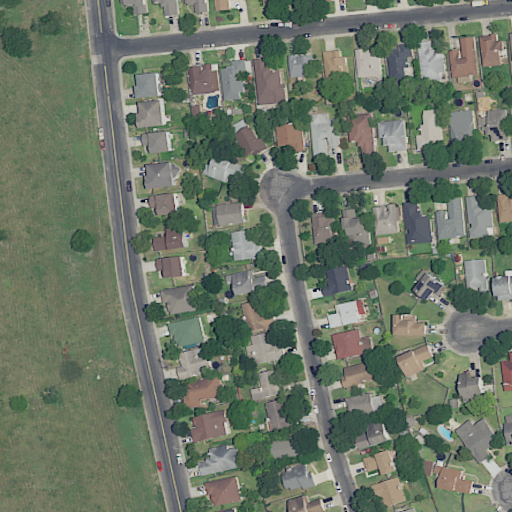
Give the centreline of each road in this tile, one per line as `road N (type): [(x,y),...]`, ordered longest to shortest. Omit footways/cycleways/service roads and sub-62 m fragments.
road 1 (residential): [(99,0),(128,266),(180,511)]
road 2 (residential): [(105,52),(511,8)]
road 3 (residential): [(354,511),(321,407),(282,192)]
road 4 (residential): [(282,192),(511,166)]
